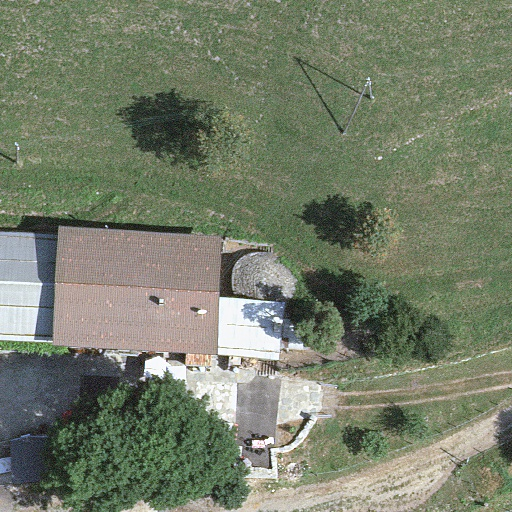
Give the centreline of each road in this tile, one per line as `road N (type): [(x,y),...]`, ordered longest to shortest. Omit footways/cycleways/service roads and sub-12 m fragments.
road 1 (track): [(511,379),(320,401),(0,407)]
road 2 (track): [(267,511),(511,425)]
